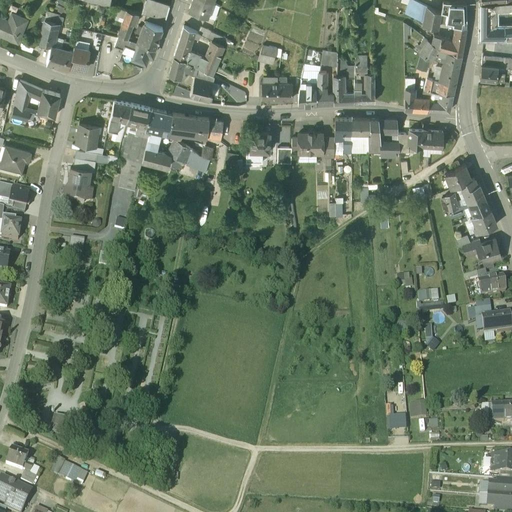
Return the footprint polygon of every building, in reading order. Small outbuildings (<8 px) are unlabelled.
[(169,7),(147,0),(145,0),(141,11),(140,14),(166,20),(169,7)] [(212,2),(206,0),(192,0),(188,12),(207,18),(212,3),(212,2)] [(409,0),(405,13),(423,22),(427,5),(415,0),(409,0)] [(466,2),(442,1),(440,11),(447,13),(445,23),(466,26),(466,2)] [(511,2),(490,4),(490,11),(511,9),(511,2)] [(219,6),(212,3),(207,18),(214,20),(219,6)] [(490,4),(480,4),(480,39),(503,38),(504,38),(504,33),(511,33),(511,26),(490,26),(490,11),(490,4)] [(438,21),(440,12),(435,10),(427,5),(422,24),(437,29),(438,21)] [(138,14),(127,11),(124,20),(133,24),(134,25),(138,14)] [(18,15),(14,23),(0,17),(0,35),(17,43),(27,19),(18,15)] [(56,22),(45,19),(39,43),(50,46),(50,45),(51,45),(56,22)] [(133,24),(124,20),(118,35),(128,39),(133,24)] [(162,29),(145,23),(138,43),(155,49),(162,29)] [(453,41),(441,37),(438,49),(461,55),(466,27),(455,25),(453,41)] [(193,31),(184,26),(181,33),(191,36),(193,31)] [(210,31),(201,27),(198,33),(200,34),(210,40),(211,40),(224,46),(227,39),(226,39),(210,32),(210,31)] [(198,33),(193,31),(191,36),(198,39),(200,34),(198,33)] [(191,36),(181,33),(179,40),(189,43),(191,36)] [(128,39),(118,35),(114,46),(123,50),(125,46),(128,39)] [(102,37),(96,36),(93,47),(98,49),(102,37)] [(138,43),(128,39),(125,46),(135,50),(138,43)] [(189,43),(179,40),(174,55),(185,60),(185,59),(187,60),(190,51),(187,50),(189,43)] [(224,46),(211,40),(207,49),(220,55),(224,46)] [(433,44),(428,40),(424,47),(429,51),(435,54),(438,49),(433,44)] [(155,49),(138,43),(135,50),(132,59),(134,59),(134,61),(134,62),(135,63),(136,63),(137,63),(138,63),(139,62),(140,61),(145,63),(148,55),(152,56),(155,49)] [(277,47),(262,44),(257,59),(273,63),(275,55),(277,47)] [(51,45),(50,45),(50,46),(47,63),(68,68),(69,66),(73,51),(51,45)] [(89,49),(74,46),(73,51),(69,66),(85,70),(89,49)] [(429,51),(424,47),(420,54),(425,58),(429,51)] [(220,55),(207,49),(204,57),(208,59),(203,70),(212,75),(220,55)] [(337,52),(322,50),(320,63),(336,64),(337,54),(337,52)] [(204,57),(190,51),(187,60),(194,63),(194,65),(198,67),(199,68),(204,57)] [(435,54),(429,51),(425,58),(429,59),(432,60),(435,54)] [(461,56),(444,51),(443,53),(446,54),(444,63),(459,68),(461,56)] [(342,54),(337,54),(336,64),(336,69),(336,74),(342,74),(342,78),(355,77),(355,73),(355,66),(355,64),(347,65),(342,54)] [(355,64),(355,66),(366,66),(366,55),(355,54),(355,64)] [(425,58),(420,54),(416,68),(425,71),(429,59),(425,58)] [(511,59),(482,56),(481,65),(497,66),(497,67),(505,67),(511,68),(511,59)] [(182,59),(174,57),(169,75),(182,81),(185,73),(184,72),(184,70),(195,74),(196,74),(198,67),(194,65),(194,64),(182,59)] [(459,68),(444,63),(440,81),(455,86),(459,68)] [(497,66),(481,65),(479,79),(499,81),(500,73),(497,72),(497,67),(497,66)] [(198,67),(196,74),(195,74),(190,95),(209,100),(211,91),(210,91),(214,76),(212,75),(203,70),(199,68),(198,67)] [(310,70),(303,69),(301,75),(300,80),(308,81),(310,70)] [(322,71),(319,71),(317,81),(326,82),(326,71),(322,71)] [(360,81),(355,81),(354,93),(354,102),(374,103),(374,72),(367,72),(366,72),(366,73),(366,92),(360,92),(360,81)] [(342,74),(336,74),(333,74),(333,92),(333,102),(354,102),(354,93),(342,93),(342,78),(342,74)] [(440,81),(426,77),(425,83),(424,90),(431,91),(438,92),(453,95),(455,86),(440,81)] [(413,79),(404,78),(404,87),(413,88),(413,79)] [(31,85),(20,81),(14,106),(25,109),(29,95),(28,95),(31,85)] [(326,82),(317,81),(316,88),(315,87),(316,104),(333,102),(333,92),(327,92),(327,87),(326,87),(326,82)] [(277,82),(261,82),(261,98),(269,98),(269,101),(276,101),(277,82)] [(280,82),(277,82),(276,101),(283,101),(283,98),(291,99),(292,83),(280,82)] [(42,90),(31,85),(28,95),(29,95),(40,98),(42,90)] [(315,87),(299,87),(297,96),(298,105),(316,104),(315,87)] [(413,88),(405,87),(403,109),(419,110),(419,97),(418,97),(413,97),(413,88)] [(60,94),(42,90),(40,98),(37,112),(55,117),(60,94)] [(431,91),(429,99),(428,101),(437,102),(438,92),(431,91)] [(453,95),(438,92),(437,102),(451,103),(453,95)] [(429,99),(419,97),(419,110),(427,110),(428,101),(429,99)] [(131,104),(114,100),(110,118),(124,121),(126,121),(131,104)] [(428,101),(427,110),(449,112),(451,103),(437,102),(428,101)] [(150,109),(131,104),(126,121),(127,122),(131,123),(146,126),(150,109)] [(25,109),(14,106),(11,115),(27,119),(28,114),(29,110),(25,109)] [(173,114),(150,109),(146,126),(146,128),(150,129),(149,131),(160,133),(167,135),(173,114)] [(185,115),(173,114),(167,135),(175,139),(179,141),(182,133),(191,134),(206,136),(220,138),(223,120),(209,118),(193,116),(185,115)] [(124,121),(110,118),(108,129),(114,131),(121,132),(124,121)] [(352,118),(334,118),(334,133),(344,133),(351,133),(352,118)] [(370,119),(352,118),(351,133),(368,134),(370,134),(370,119)] [(378,119),(370,119),(370,134),(368,134),(368,143),(368,150),(368,152),(380,152),(380,143),(379,131),(378,119)] [(385,119),(378,119),(379,131),(386,132),(385,119)] [(396,119),(385,119),(386,132),(397,132),(396,119)] [(121,132),(114,131),(112,139),(121,141),(127,122),(126,121),(124,121),(121,132)] [(146,126),(131,123),(122,156),(123,156),(141,161),(149,131),(150,129),(146,128),(146,126)] [(99,127),(78,124),(75,143),(86,145),(96,147),(96,146),(99,127)] [(424,130),(409,129),(408,135),(408,146),(414,146),(423,147),(424,130)] [(442,132),(424,130),(423,147),(441,148),(442,132)] [(160,133),(149,131),(141,161),(168,168),(171,156),(171,155),(167,154),(155,151),(160,133)] [(269,132),(251,132),(250,149),(250,150),(262,150),(268,150),(269,132)] [(322,133),(298,133),(298,137),(298,151),(298,152),(321,153),(322,153),(322,138),(322,133)] [(344,133),(334,133),(334,138),(334,141),(344,141),(344,133)] [(408,135),(398,134),(399,143),(399,151),(413,152),(414,146),(408,146),(408,135)] [(334,138),(322,138),(322,153),(321,153),(321,156),(334,156),(334,141),(334,138)] [(189,147),(179,141),(175,139),(167,154),(171,155),(171,156),(174,156),(178,157),(186,162),(193,150),(189,147)] [(399,143),(380,143),(380,152),(379,157),(395,157),(396,152),(399,151),(399,143)] [(96,147),(86,145),(85,151),(96,153),(102,154),(104,147),(96,146),(96,147)] [(29,152),(5,146),(0,162),(0,171),(20,177),(25,161),(27,161),(29,152)] [(212,148),(206,146),(204,156),(211,158),(212,148)] [(291,147),(277,147),(277,163),(291,163),(291,147)] [(250,149),(246,149),(246,162),(262,162),(262,150),(250,150),(250,149)] [(85,151),(75,150),(74,158),(95,161),(96,153),(85,151)] [(229,151),(225,162),(235,165),(239,154),(229,151)] [(141,161),(123,156),(120,172),(118,185),(119,185),(134,188),(136,178),(141,161)] [(95,161),(74,158),(73,168),(90,170),(90,171),(93,172),(95,161)] [(464,164),(454,169),(455,170),(445,174),(450,188),(452,188),(461,184),(471,180),(470,179),(464,164)] [(73,168),(70,168),(67,186),(65,186),(64,194),(66,194),(65,200),(84,203),(86,190),(87,190),(87,188),(90,171),(90,170),(73,168)] [(120,172),(115,171),(112,184),(118,185),(120,172)] [(476,185),(474,178),(470,179),(471,180),(461,184),(463,190),(468,203),(485,196),(479,184),(476,185)] [(13,188),(0,185),(0,200),(9,203),(11,195),(13,188)] [(430,185),(423,186),(425,199),(432,196),(430,185)] [(30,192),(13,188),(11,195),(9,203),(13,204),(26,207),(26,206),(29,206),(30,201),(28,199),(30,192)] [(452,192),(445,195),(449,210),(449,211),(456,208),(452,192)] [(485,196),(468,203),(470,207),(471,208),(469,209),(471,212),(472,211),(474,216),(490,209),(485,196)] [(448,211),(450,219),(463,214),(462,211),(470,207),(468,203),(448,211)] [(26,207),(13,204),(12,209),(24,213),(26,207)] [(474,216),(473,216),(477,226),(480,232),(497,225),(491,212),(490,209),(474,216)] [(381,229),(387,228),(386,214),(379,215),(381,229)] [(126,221),(116,219),(114,228),(124,230),(126,221)] [(7,221),(3,221),(1,237),(17,239),(20,223),(15,222),(7,221)] [(467,235),(455,240),(457,248),(463,245),(470,242),(467,235)] [(84,240),(70,238),(68,251),(82,253),(84,240)] [(470,242),(463,245),(466,255),(472,253),(471,251),(478,248),(478,246),(480,245),(478,239),(470,242)] [(495,240),(485,243),(485,244),(480,245),(478,246),(478,248),(483,265),(501,259),(501,258),(499,259),(495,247),(497,246),(495,240)] [(6,250),(0,249),(0,270),(6,271),(9,254),(5,253),(6,250)] [(112,255),(100,253),(98,264),(110,266),(112,255)] [(476,273),(464,275),(465,282),(477,279),(477,278),(478,278),(476,273)] [(408,275),(396,276),(397,286),(404,285),(405,288),(411,287),(411,279),(409,279),(408,275)] [(499,277),(487,279),(490,295),(505,291),(502,277),(499,277)] [(487,279),(477,281),(480,296),(490,295),(487,279)] [(0,306),(6,307),(8,296),(10,296),(11,288),(3,286),(4,283),(0,282),(0,306)] [(419,291),(419,300),(439,300),(438,290),(419,291)] [(443,309),(443,301),(417,302),(418,311),(443,309)] [(490,306),(475,308),(476,318),(481,318),(492,316),(492,315),(490,306)] [(511,328),(510,313),(492,315),(492,316),(494,333),(511,330),(511,328)] [(492,316),(481,318),(483,335),(492,334),(494,333),(492,316)] [(492,334),(483,335),(485,343),(493,342),(492,334)] [(426,347),(433,352),(438,345),(431,340),(426,347)] [(326,364),(326,381),(355,382),(355,394),(370,395),(370,382),(364,382),(365,365),(326,364)] [(403,397),(402,388),(392,390),(393,399),(403,397)] [(503,404),(480,405),(480,422),(492,422),(504,421),(503,404)] [(511,404),(503,404),(504,421),(511,421),(511,404)] [(411,418),(426,417),(425,405),(410,406),(411,418)] [(70,420),(54,415),(49,431),(65,436),(70,420)] [(408,416),(387,417),(388,431),(408,430),(408,416)] [(28,454),(11,448),(6,463),(22,469),(25,463),(28,454)] [(511,455),(508,455),(506,457),(492,456),(492,459),(490,461),(490,466),(492,468),(491,472),(500,472),(511,473),(511,455)] [(58,458),(51,472),(59,476),(60,475),(76,484),(78,480),(83,482),(88,473),(66,462),(58,458)] [(33,465),(25,463),(22,469),(25,470),(30,472),(33,465)] [(29,475),(24,472),(20,479),(32,485),(36,478),(29,475)] [(30,491),(1,477),(0,480),(0,498),(6,502),(7,501),(22,508),(30,491)] [(511,485),(496,484),(489,483),(488,495),(511,496),(511,485)] [(511,502),(511,496),(488,495),(487,506),(495,506),(511,508),(511,502)] [(22,508),(7,501),(6,502),(4,507),(6,508),(13,511),(21,511),(23,509),(22,508)]
